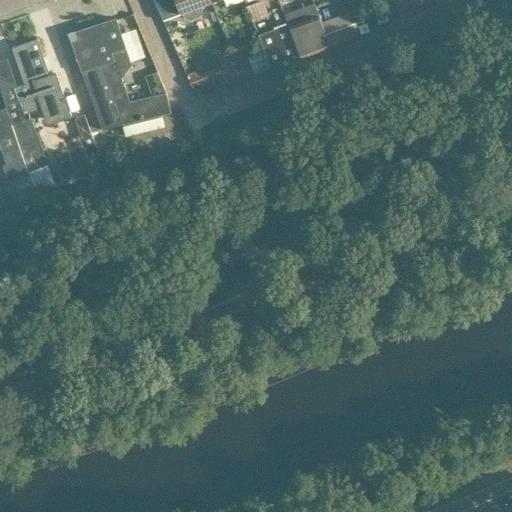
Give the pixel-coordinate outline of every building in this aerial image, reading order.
[(154,0),(160,12),(178,5),(181,14),(183,13),(187,19),(192,19),(200,16),(202,13),(203,9),(202,6),(212,3),(210,0),(154,0)] [(420,9),(416,0),(394,0),(401,16),(420,9)] [(416,0),(420,9),(437,2),(436,0),(416,0)] [(263,1),(247,7),(253,22),(269,17),(263,1)] [(320,16),(289,28),(301,58),(331,46),(320,16)] [(77,57),(98,109),(128,102),(118,70),(132,66),(123,37),(117,18),(116,19),(116,20),(103,24),(103,23),(102,23),(102,24),(75,33),(74,31),(69,33),(70,38),(71,38),(77,57)] [(258,35),(271,69),(301,58),(289,28),(288,24),(258,35)] [(71,113),(63,92),(57,73),(56,73),(57,77),(51,79),(38,39),(13,48),(25,84),(14,88),(19,100),(24,99),(28,109),(45,103),(51,120),(71,113)] [(246,47),(230,53),(240,80),(256,74),(246,47)] [(229,84),(240,80),(230,53),(220,57),(229,84)] [(171,112),(171,111),(167,93),(158,73),(146,77),(152,96),(128,102),(98,109),(106,129),(171,112)] [(11,121),(7,108),(0,110),(0,141),(8,165),(5,166),(10,181),(13,180),(22,204),(25,203),(38,198),(35,190),(12,125),(11,121)] [(85,114),(75,118),(83,137),(77,139),(82,150),(96,145),(85,114)] [(38,133),(32,118),(26,120),(12,125),(35,190),(54,184),(48,164),(49,163),(42,144),(38,133)]
